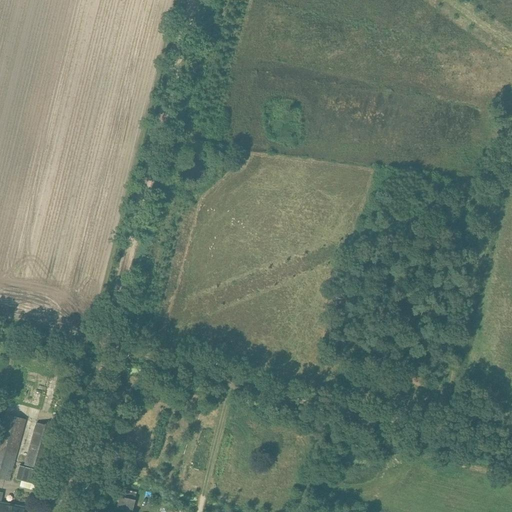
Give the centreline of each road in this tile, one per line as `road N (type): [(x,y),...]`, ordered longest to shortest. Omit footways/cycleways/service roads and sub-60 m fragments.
road 1 (track): [(106,341),(193,0)]
road 2 (unclassified): [(61,511),(106,341)]
